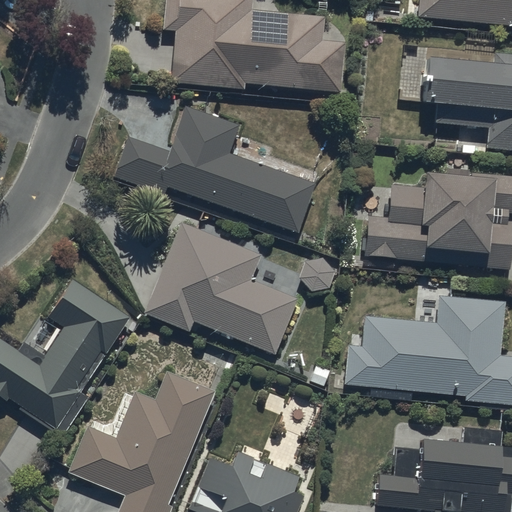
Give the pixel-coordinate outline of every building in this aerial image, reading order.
[(242,86),(242,80),(336,88),(340,40),(318,38),(320,15),(247,9),(247,0),(161,0),(160,26),(172,27),(168,80),(242,86)] [(511,0),(415,0),(414,14),(511,22),(511,0)] [(511,51),(493,50),(492,57),(402,48),(398,97),(434,100),(432,122),(485,127),(484,145),(511,147),(511,51)] [(162,192),(165,182),(294,229),(311,181),(226,150),(235,123),(183,105),(167,150),(127,135),(113,174),(162,192)] [(366,213),(363,252),(506,266),(511,222),(504,221),(506,210),(511,210),(511,176),(466,172),(467,163),(446,161),(446,169),(422,167),(420,186),(389,183),(386,215),(366,213)] [(257,253),(179,220),(141,310),(187,329),(191,318),(272,352),(295,297),(247,277),(257,253)] [(296,276),(308,288),(327,285),(332,270),(321,256),(303,258),(296,276)] [(79,389),(125,314),(69,277),(46,313),(62,323),(43,353),(21,340),(16,347),(0,336),(0,396),(4,399),(6,396),(19,404),(17,407),(61,434),(86,394),(79,389)] [(434,319),(362,313),(359,343),(347,342),(344,383),(371,385),(370,396),(412,399),(413,389),(463,393),(463,398),(511,401),(511,353),(497,353),(501,298),(436,292),(434,319)] [(166,502),(210,390),(165,372),(155,398),(134,389),(116,436),(84,424),(67,469),(121,490),(112,511),(166,511),(170,503),(166,502)] [(376,471),(373,502),(432,509),(431,511),(506,511),(509,491),(511,491),(511,447),(497,446),(499,428),(462,424),(461,430),(398,423),(392,473),(376,471)] [(291,511),(300,491),(288,486),(294,472),(234,447),(230,457),(212,450),(198,483),(220,492),(214,506),(191,497),(187,506),(200,511),(291,511)]
